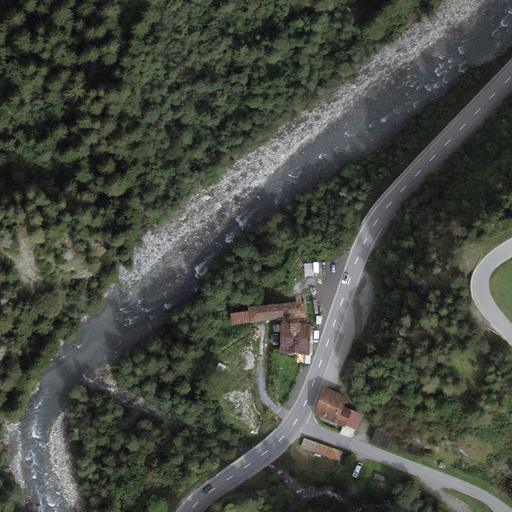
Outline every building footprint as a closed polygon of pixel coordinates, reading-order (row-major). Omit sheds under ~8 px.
[(248,311),(230,313),(231,326),(281,319),(281,322),(308,325),(304,300),(248,307),(248,311)] [(308,325),(281,322),(280,353),(310,354),(311,325),(308,325)] [(348,397),(325,387),(313,414),(336,424),(336,423),(345,427),(345,425),(356,430),(363,415),(344,406),(348,397)] [(395,435),(376,428),(371,442),(390,449),(395,435)] [(343,452),(303,438),(300,448),(340,461),(343,452)] [(386,477),(375,474),(374,479),(384,482),(386,477)]
